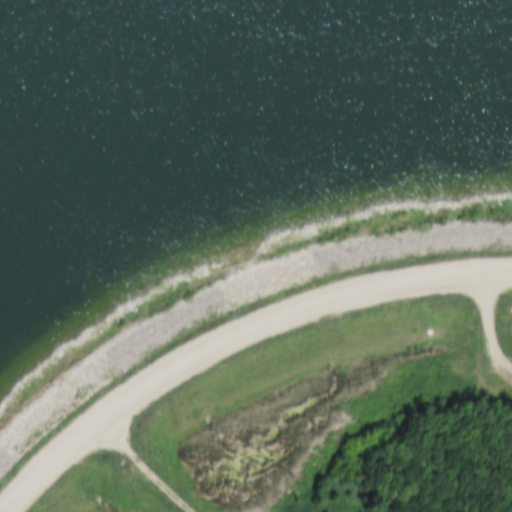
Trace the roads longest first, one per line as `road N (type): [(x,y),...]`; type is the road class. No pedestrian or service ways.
road 1 (tertiary): [(511,244),(368,263),(198,326),(96,392),(0,487)]
road 2 (track): [(71,416),(197,511)]
